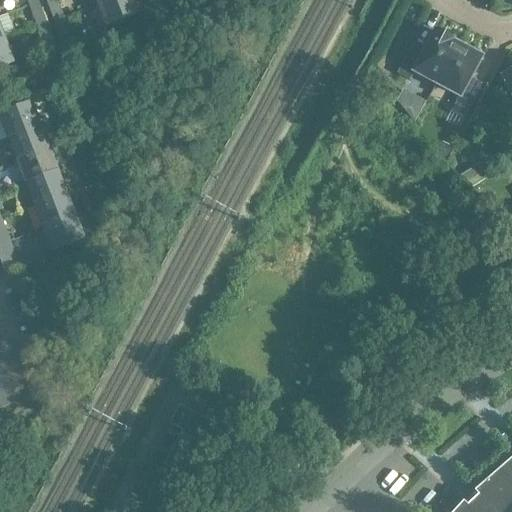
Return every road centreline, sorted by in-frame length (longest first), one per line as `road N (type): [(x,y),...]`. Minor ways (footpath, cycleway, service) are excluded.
road 1 (unclassified): [(306,511),(405,416),(511,355)]
road 2 (residential): [(0,441),(30,413),(0,323)]
